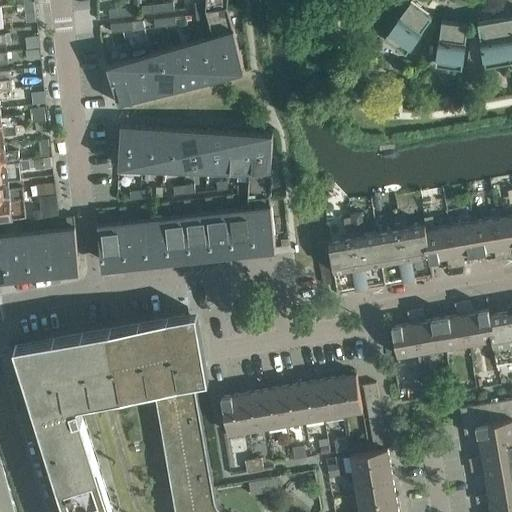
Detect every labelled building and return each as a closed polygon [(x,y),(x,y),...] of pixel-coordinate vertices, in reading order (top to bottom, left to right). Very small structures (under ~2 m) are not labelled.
[(196,10),(206,9),(206,0),(195,1),(196,10)] [(228,0),(206,0),(206,9),(228,7),(228,0)] [(423,15),(426,11),(411,0),(385,36),(407,52),(430,20),(423,15)] [(174,1),(163,2),(164,11),(175,10),(174,1)] [(33,2),(20,3),(21,11),(34,10),(33,2)] [(154,12),(164,11),(163,2),(153,3),(154,12)] [(131,6),(130,6),(119,7),(120,16),(132,15),(131,6)] [(120,16),(119,7),(109,8),(110,17),(120,16)] [(245,69),(228,7),(206,9),(208,18),(213,34),(225,75),(245,69)] [(208,18),(206,9),(196,10),(197,19),(208,18)] [(166,26),(176,25),(176,24),(175,16),(165,17),(166,26)] [(166,26),(165,17),(154,18),(155,27),(166,26)] [(486,65),(511,61),(504,17),(487,20),(488,25),(479,26),(481,34),(473,35),(472,35),(467,65),(469,65),(486,63),(486,65)] [(122,31),(133,29),(132,20),(121,22),(122,31)] [(451,26),(442,24),(436,63),(463,67),(469,23),(451,21),(451,26)] [(112,32),(122,31),(121,22),(111,23),(112,32)] [(22,31),(24,49),(34,48),(32,32),(30,30),(22,31)] [(0,33),(0,43),(12,42),(10,32),(0,33)] [(213,34),(193,40),(204,80),(225,75),(213,34)] [(193,40),(192,40),(172,46),(183,86),(204,80),(193,40)] [(172,46),(151,51),(162,92),(183,86),(172,46)] [(34,48),(24,49),(25,60),(35,59),(34,48)] [(0,62),(9,61),(8,51),(0,52),(0,62)] [(151,51),(130,57),(141,98),(162,92),(151,51)] [(130,57),(108,63),(119,104),(141,98),(130,57)] [(26,76),(27,85),(38,84),(37,74),(26,76)] [(0,88),(12,87),(11,79),(0,79),(0,88)] [(38,84),(27,85),(29,96),(39,95),(38,84)] [(400,84),(396,93),(405,97),(409,88),(400,84)] [(0,106),(1,107),(0,101),(0,98),(13,97),(12,87),(0,88),(0,106)] [(34,103),(36,121),(47,120),(45,102),(34,103)] [(0,125),(16,124),(15,115),(2,116),(1,107),(0,106),(0,125)] [(47,120),(36,121),(37,131),(48,130),(47,120)] [(144,124),(143,124),(121,123),(120,165),(142,166),(144,124)] [(0,143),(5,143),(4,134),(17,133),(16,124),(0,125),(0,143)] [(166,125),(144,124),(142,166),(164,167),(166,125)] [(187,126),(166,125),(164,167),(185,168),(187,126)] [(209,127),(187,126),(185,168),(207,169),(209,127)] [(231,128),(209,127),(207,169),(229,170),(231,128)] [(252,129),(251,129),(231,128),(229,170),(249,171),(250,171),(252,129)] [(274,130),(252,129),(250,171),(249,171),(249,183),(248,192),(248,195),(271,196),(274,130)] [(42,156),(50,155),(48,137),(40,138),(42,156)] [(0,162),(20,160),(19,151),(6,152),(5,143),(0,143),(0,162)] [(50,155),(42,156),(36,157),(37,168),(51,166),(50,155)] [(0,180),(9,180),(22,178),(20,160),(0,162),(0,180)] [(228,179),(217,180),(218,189),(228,188),(228,179)] [(0,199),(24,196),(23,186),(10,187),(9,180),(0,180),(0,199)] [(39,195),(40,195),(50,194),(54,193),(52,181),(37,183),(39,195)] [(184,184),(185,193),(196,192),(195,183),(184,184)] [(238,193),(243,192),(248,192),(249,183),(237,184),(238,193)] [(185,193),(184,184),(174,185),(175,194),(185,193)] [(151,188),(141,189),(142,198),(152,197),(151,188)] [(131,199),(142,198),(141,189),(130,190),(131,199)] [(52,210),(50,194),(40,195),(42,211),(52,210)] [(276,247),(271,202),(271,196),(248,195),(248,196),(249,206),(250,206),(255,249),(276,247)] [(26,214),(24,196),(0,199),(0,217),(13,216),(26,214)] [(250,206),(249,206),(229,208),(233,252),(255,249),(250,206)] [(229,208),(207,210),(212,254),(233,252),(229,208)] [(207,210),(186,213),(191,257),(212,254),(207,210)] [(186,213),(164,215),(169,259),(191,257),(186,213)] [(511,214),(497,217),(504,258),(511,256),(510,245),(511,244),(511,214)] [(74,215),(67,216),(68,226),(47,228),(52,272),(81,269),(76,225),(75,225),(74,215)] [(164,215),(143,218),(148,261),(169,259),(164,215)] [(330,240),(337,281),(338,289),(358,286),(355,266),(359,265),(353,231),(351,217),(345,218),(348,237),(330,240)] [(497,217),(474,221),(479,250),(494,247),(496,259),(504,258),(497,217)] [(143,218),(121,220),(126,264),(148,261),(143,218)] [(121,220),(99,222),(103,261),(103,266),(126,264),(121,220)] [(474,221),(450,225),(457,266),(465,265),(463,253),(479,250),(474,221)] [(406,222),(401,223),(407,257),(411,256),(414,276),(434,273),(432,258),(427,229),(426,223),(407,227),(406,222)] [(396,229),(378,232),(386,281),(405,278),(402,258),(407,257),(401,223),(395,224),(396,229)] [(450,225),(427,229),(432,258),(447,256),(449,267),(457,266),(450,225)] [(47,228),(26,231),(31,274),(52,272),(47,228)] [(359,230),(353,231),(359,265),(364,264),(367,284),(386,281),(378,232),(360,235),(359,230)] [(26,231),(4,233),(9,277),(31,274),(26,231)] [(4,233),(0,233),(0,277),(9,277),(4,233)] [(331,282),(337,281),(330,240),(324,241),(331,282)] [(324,283),(331,282),(324,241),(317,242),(324,283)] [(411,256),(407,257),(402,258),(405,278),(414,276),(411,256)] [(364,264),(359,265),(355,266),(358,286),(367,284),(364,264)] [(470,342),(493,339),(495,338),(490,314),(489,307),(488,308),(488,309),(473,312),(471,300),(463,301),(470,342)] [(446,347),(470,342),(463,301),(455,302),(457,314),(441,317),(446,347)] [(495,338),(493,339),(498,363),(511,361),(511,303),(508,304),(509,311),(490,314),(495,338)] [(423,351),(446,347),(441,317),(426,320),(424,308),(416,309),(423,351)] [(398,355),(423,351),(416,309),(408,311),(410,322),(393,325),(398,355)] [(113,511),(80,404),(80,403),(80,402),(81,402),(156,388),(196,381),(184,315),(15,344),(68,511),(113,511)] [(357,373),(338,376),(344,413),(363,409),(357,373)] [(338,376),(318,379),(325,416),(344,413),(338,376)] [(318,379),(299,382),(306,419),(325,416),(318,379)] [(196,381),(156,388),(177,511),(230,511),(224,508),(221,506),(220,505),(219,503),(218,501),(217,500),(216,498),(216,497),(196,381)] [(364,385),(374,444),(374,445),(387,442),(377,381),(363,384),(364,385)] [(299,382),(280,386),(287,422),(306,419),(299,382)] [(280,386),(261,389),(267,426),(287,422),(280,386)] [(261,389),(242,392),(248,429),(267,426),(261,389)] [(248,429),(242,392),(223,396),(229,432),(248,429)] [(511,397),(461,406),(465,426),(511,418),(511,397)] [(470,457),(471,464),(511,456),(511,418),(465,426),(466,433),(479,430),(484,455),(470,457)] [(351,453),(355,473),(392,466),(388,447),(351,453)] [(478,502),(491,500),(511,496),(511,456),(471,464),(472,470),(486,468),(490,493),(477,495),(478,502)] [(262,457),(253,458),(255,470),(264,468),(262,457)] [(255,470),(253,458),(246,459),(248,471),(255,470)] [(355,473),(358,492),(395,486),(392,466),(355,473)] [(358,492),(361,511),(398,505),(395,486),(358,492)] [(511,511),(511,496),(491,500),(494,511),(492,511),(511,511)]
